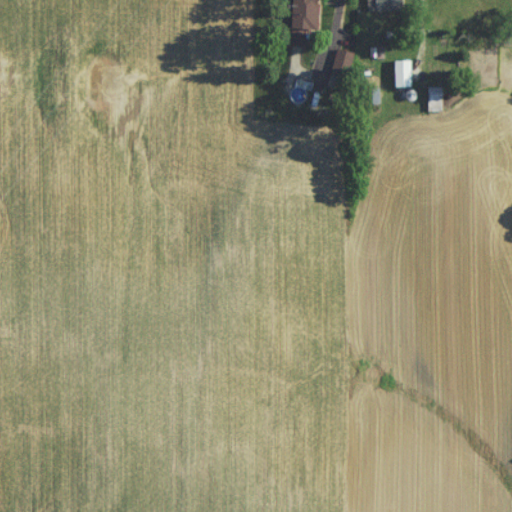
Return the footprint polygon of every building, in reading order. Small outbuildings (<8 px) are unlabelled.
[(315,0),(291,0),(292,31),(316,31),(315,0)] [(398,0),(384,0),(364,0),(364,18),(399,18),(398,0)] [(348,74),(349,58),(335,57),(334,73),(348,74)] [(392,65),(392,93),(410,93),(410,65),(392,65)] [(440,92),(426,92),(426,116),(440,116),(440,92)]
